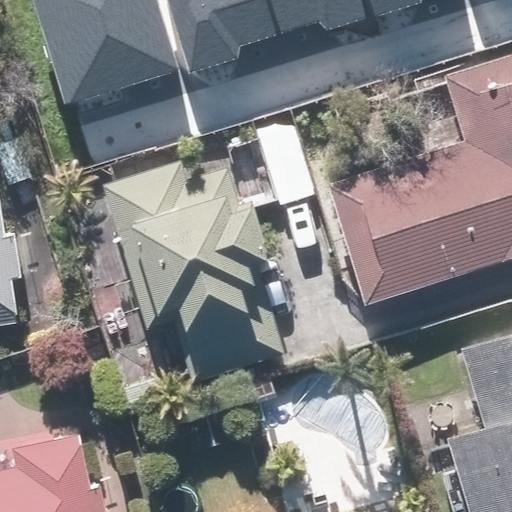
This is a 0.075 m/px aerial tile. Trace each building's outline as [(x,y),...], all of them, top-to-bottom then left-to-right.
[(32,0),(62,105),(176,72),(155,0),(32,0)] [(171,0),(193,71),(241,57),(237,46),(321,21),(325,32),(372,18),(366,0),(171,0)] [(370,0),(376,16),(423,2),(422,0),(370,0)] [(322,182),(357,299),(511,253),(511,52),(444,73),(464,140),(322,182)] [(177,161),(101,183),(142,324),(170,316),(188,379),(283,351),(228,166),(183,179),(177,161)] [(0,322),(17,320),(0,209),(0,322)] [(511,511),(511,329),(454,347),(477,425),(443,435),(466,511),(511,511)] [(87,482),(77,431),(10,445),(14,464),(0,467),(0,511),(105,511),(99,480),(87,482)]
